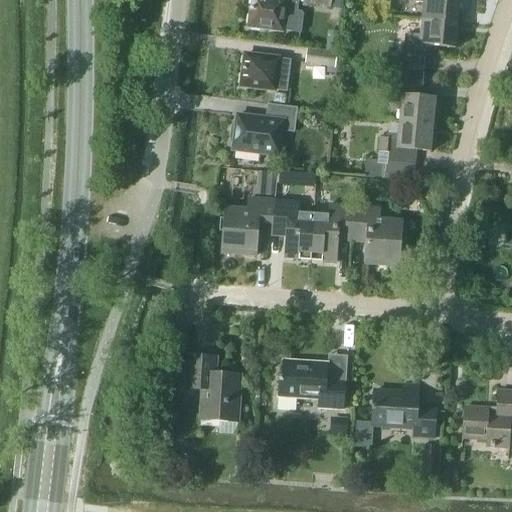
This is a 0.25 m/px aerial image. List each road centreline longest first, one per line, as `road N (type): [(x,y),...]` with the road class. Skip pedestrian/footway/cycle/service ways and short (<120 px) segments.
road 1 (primary): [(42,511),(73,234),(78,0)]
road 2 (residential): [(432,314),(477,98),(511,0)]
road 3 (residential): [(432,314),(197,295)]
road 4 (unclassified): [(150,181),(177,0)]
